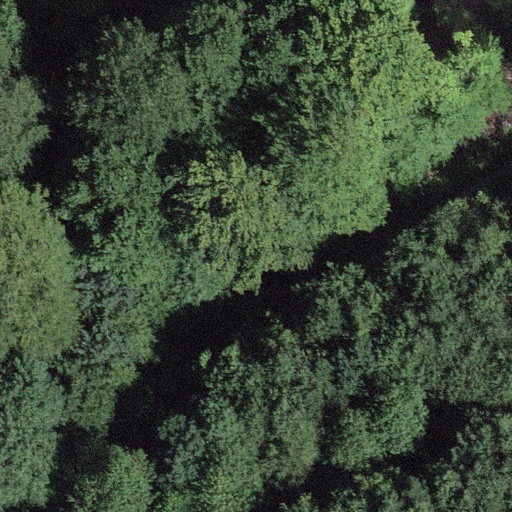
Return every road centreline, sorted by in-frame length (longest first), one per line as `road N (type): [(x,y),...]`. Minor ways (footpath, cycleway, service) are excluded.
road 1 (track): [(511,167),(406,231),(69,511)]
road 2 (track): [(511,448),(377,480),(321,511)]
